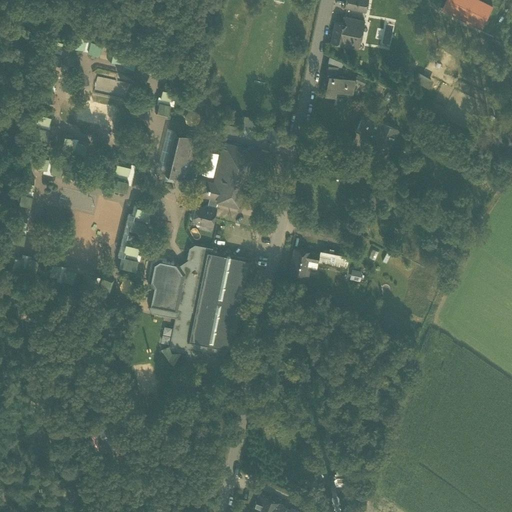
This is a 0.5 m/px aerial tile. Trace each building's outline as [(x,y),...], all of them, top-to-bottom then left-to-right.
[(345,0),(344,7),(365,11),(367,0),(345,0)] [(482,29),(493,4),(484,0),(444,0),(440,10),(482,29)] [(331,42),(350,46),(351,40),(352,40),(352,38),(360,40),(364,20),(343,16),(342,23),(335,21),(331,42)] [(52,34),(49,46),(48,47),(58,49),(60,49),(63,37),(52,34)] [(83,49),(84,46),(86,37),(85,37),(73,34),(70,45),(83,48),(83,49)] [(86,34),(85,37),(86,37),(84,46),(87,47),(86,49),(88,50),(90,40),(91,41),(92,35),(86,34)] [(103,44),(91,41),(90,40),(88,50),(88,52),(87,52),(100,55),(103,44)] [(44,51),(49,53),(49,52),(59,54),(59,52),(57,52),(58,49),(48,47),(49,46),(45,45),(44,51)] [(119,62),(120,60),(122,51),(122,50),(109,47),(107,59),(119,62)] [(122,47),(122,50),(122,51),(120,60),(123,60),(122,63),(124,63),(126,54),(127,54),(128,49),(122,47)] [(60,55),(59,54),(49,52),(49,53),(46,65),(58,68),(61,55),(60,55)] [(139,57),(127,54),(126,54),(124,63),(124,65),(137,68),(139,57)] [(328,55),(326,64),(337,66),(341,67),(343,63),(328,55)] [(159,58),(158,62),(159,62),(157,71),(160,72),(159,74),(161,74),(163,65),(164,65),(165,60),(159,58)] [(156,73),(157,71),(159,62),(158,62),(146,59),(143,70),(156,73)] [(320,93),(335,95),(336,90),(352,93),(355,80),(355,79),(336,75),(337,66),(326,64),(320,93)] [(176,68),(164,65),(163,65),(161,74),(160,76),(173,80),(176,68)] [(45,71),(42,83),(42,84),(51,86),(53,87),(53,86),(56,74),(45,71)] [(430,87),(433,78),(417,72),(413,81),(430,87)] [(355,80),(364,84),(366,78),(357,74),(355,79),(355,80)] [(95,77),(94,89),(124,90),(124,78),(95,77)] [(37,89),(42,90),(42,89),(52,91),(52,90),(50,89),(51,86),(42,84),(42,83),(38,82),(37,89)] [(160,97),(162,98),(171,100),(171,99),(174,87),(163,84),(160,96),(160,97)] [(54,92),(52,91),(42,89),(42,90),(39,102),(51,105),(54,92)] [(175,100),(171,99),(171,100),(162,98),(161,100),(159,100),(159,102),(170,105),(173,106),(175,100)] [(167,118),(170,105),(159,102),(158,104),(155,115),(167,118)] [(40,109),(37,121),(37,122),(46,124),(48,125),(48,124),(51,112),(40,109)] [(366,152),(385,160),(385,159),(384,158),(392,139),(394,140),(398,130),(397,130),(398,129),(380,121),(379,125),(361,117),(356,130),(373,138),(367,151),(366,151),(366,152)] [(32,126),(38,128),(38,127),(47,129),(47,127),(45,127),(46,124),(37,122),(37,121),(34,120),(32,126)] [(251,135),(271,140),(273,129),(254,124),(253,127),(251,135)] [(239,136),(251,139),(251,135),(253,127),(242,125),(239,136)] [(49,130),(47,129),(38,127),(38,128),(35,140),(46,143),(49,130)] [(272,140),(280,142),(283,131),(273,129),(271,140),(272,140)] [(168,173),(189,178),(199,137),(178,132),(168,173)] [(57,146),(70,149),(72,140),(73,138),(73,137),(60,134),(57,146)] [(74,156),(75,152),(74,152),(77,143),(74,142),(74,140),(72,140),(70,149),(68,154),(74,156)] [(77,141),(77,143),(74,152),(75,152),(87,155),(90,144),(78,141),(77,141)] [(221,185),(217,199),(217,200),(238,205),(247,167),(264,171),(269,154),(224,143),(217,168),(225,170),(221,185)] [(43,169),(46,169),(48,158),(36,155),(33,166),(43,169)] [(48,172),(50,173),(53,162),(54,162),(54,158),(48,157),(48,158),(46,169),(49,170),(48,172)] [(117,157),(114,170),(114,171),(125,173),(128,174),(130,163),(131,160),(117,157)] [(66,165),(54,162),(53,162),(50,173),(53,173),(63,176),(66,165)] [(135,165),(130,163),(128,174),(125,173),(124,177),(127,178),(126,181),(128,181),(127,184),(130,185),(135,165)] [(79,180),(81,181),(84,169),(72,166),(69,177),(79,180)] [(84,183),(86,184),(89,173),(90,169),(84,168),(84,169),(81,181),(84,181),(84,183)] [(217,168),(214,183),(221,185),(225,170),(217,168)] [(108,177),(114,179),(115,178),(126,181),(127,178),(124,177),(125,173),(114,171),(114,170),(110,169),(108,177)] [(102,176),(89,173),(86,184),(89,185),(99,187),(102,176)] [(23,176),(20,188),(20,189),(29,191),(31,191),(34,178),(23,176)] [(128,181),(126,181),(115,178),(114,179),(111,192),(125,195),(127,184),(128,181)] [(209,197),(217,199),(221,185),(214,183),(201,180),(197,194),(209,197)] [(15,193),(20,194),(21,194),(30,196),(30,194),(28,194),(29,191),(20,189),(20,188),(17,187),(15,193)] [(32,196),(30,196),(21,194),(20,194),(17,207),(29,209),(32,196)] [(207,206),(215,208),(217,200),(217,199),(209,197),(207,206)] [(134,214),(137,215),(148,218),(148,217),(151,204),(138,201),(137,204),(134,214)] [(208,232),(210,233),(211,231),(212,227),(216,208),(215,208),(207,206),(204,205),(203,207),(195,205),(191,220),(197,221),(196,223),(200,224),(199,228),(208,231),(208,232)] [(16,214),(13,226),(22,229),(24,229),(27,216),(16,214)] [(134,217),(134,219),(144,222),(144,223),(148,223),(150,217),(148,217),(148,218),(137,215),(136,217),(134,217)] [(141,235),(144,223),(144,222),(134,219),(131,218),(127,232),(141,235)] [(8,231),(14,232),(23,234),(23,232),(21,232),(22,229),(13,226),(10,225),(8,231)] [(25,234),(23,234),(14,232),(11,245),(22,247),(25,234)] [(356,252),(361,255),(368,239),(363,236),(356,252)] [(123,251),(126,252),(136,254),(137,254),(140,241),(126,238),(123,251)] [(192,360),(220,366),(224,363),(226,352),(225,351),(226,348),(231,349),(249,259),(230,255),(228,253),(226,255),(216,253),(211,252),(212,247),(194,243),(188,247),(186,258),(187,259),(190,263),(185,267),(181,269),(178,265),(177,263),(175,263),(173,259),(169,261),(167,261),(165,258),(158,256),(150,261),(147,281),(150,282),(153,286),(148,309),(151,313),(160,315),(160,314),(164,315),(164,313),(166,313),(166,314),(175,316),(175,318),(169,346),(170,347),(171,349),(183,351),(183,348),(186,349),(185,355),(187,359),(190,357),(192,360)] [(289,272),(308,276),(309,267),(316,269),(317,262),(320,253),(294,248),(289,272)] [(123,251),(118,250),(117,255),(121,256),(118,266),(121,267),(124,256),(126,257),(127,255),(125,254),(126,252),(123,251)] [(127,255),(126,257),(137,260),(139,261),(140,255),(137,254),(136,254),(126,252),(125,254),(127,255)] [(317,262),(345,267),(347,259),(320,253),(317,262)] [(8,266),(20,269),(23,258),(20,257),(10,255),(8,266)] [(134,273),(137,260),(126,257),(124,256),(121,267),(120,270),(134,273)] [(26,272),(26,269),(29,257),(26,257),(26,259),(23,258),(20,269),(19,271),(26,272)] [(31,258),(29,257),(26,269),(39,272),(41,260),(31,258)] [(187,259),(178,265),(181,269),(185,267),(190,263),(187,259)] [(45,273),(57,276),(58,276),(60,267),(60,265),(48,262),(45,273)] [(62,283),(63,280),(62,280),(64,270),(61,270),(62,268),(60,267),(58,276),(57,276),(56,282),(62,283)] [(65,268),(64,270),(62,280),(63,280),(75,283),(78,271),(65,268)] [(81,287),(93,289),(94,290),(96,280),(96,278),(83,275),(81,287)] [(102,278),(101,279),(99,289),(112,292),(114,280),(102,277),(102,278)] [(98,294),(99,289),(101,279),(99,279),(99,281),(96,280),(94,290),(93,289),(92,293),(98,294)] [(234,371),(192,363),(191,364),(190,365),(234,374),(234,371)] [(182,368),(182,369),(182,370),(182,371),(232,381),(233,379),(182,368)] [(302,511),(290,507),(290,509),(282,506),(283,504),(271,499),(268,498),(259,494),(251,511),(302,511)]
